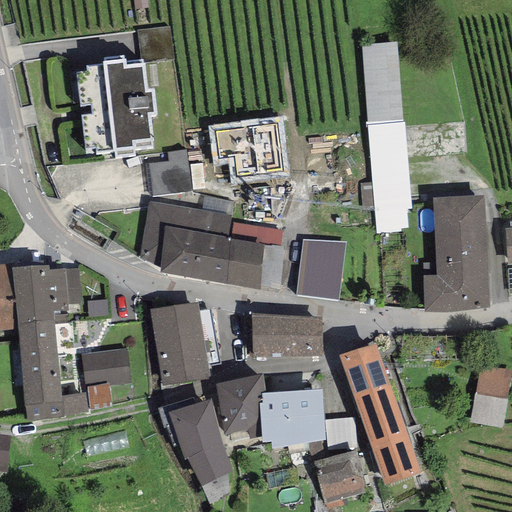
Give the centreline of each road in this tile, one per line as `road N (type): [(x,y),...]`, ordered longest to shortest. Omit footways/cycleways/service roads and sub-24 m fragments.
road 1 (residential): [(16,164),(26,203),(55,236),(146,287),(223,298)]
road 2 (residential): [(223,298),(228,369),(330,365),(332,309)]
road 3 (residential): [(332,309),(449,323),(511,316)]
